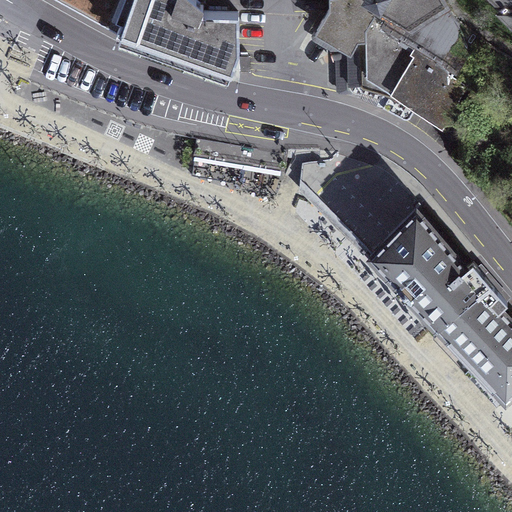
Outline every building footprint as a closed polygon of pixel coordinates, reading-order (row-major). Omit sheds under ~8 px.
[(50,0),(121,41),(134,0),(50,0)] [(204,5),(196,0),(134,0),(121,41),(119,46),(231,85),(240,85),(240,12),(204,11),(204,5)] [(390,97),(443,133),(465,87),(500,38),(462,12),(456,0),(336,0),(314,40),(349,61),(352,91),(384,108),(390,97)] [(511,0),(485,0),(511,27),(511,0)] [(287,156),(196,139),(193,158),(285,172),(287,156)] [(508,414),(511,410),(511,323),(505,315),(509,311),(474,270),(469,274),(418,209),(422,205),(393,179),(365,162),(335,154),(328,160),(304,166),(301,183),(377,258),(371,266),(508,414)]
